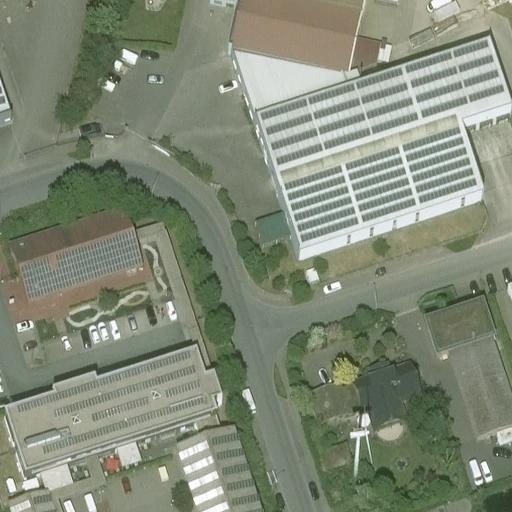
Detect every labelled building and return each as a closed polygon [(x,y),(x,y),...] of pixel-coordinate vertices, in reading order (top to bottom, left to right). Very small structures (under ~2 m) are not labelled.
[(263,0),(238,0),(228,57),(348,80),(360,19),(263,0)] [(263,0),(360,19),(363,0),(263,0)] [(348,80),(228,57),(296,264),(481,204),(459,135),(509,119),(488,50),(359,92),(356,80),(348,80)] [(122,214),(8,251),(25,305),(140,268),(132,245),(130,237),(122,214)] [(156,238),(194,357),(203,383),(212,380),(162,227),(130,237),(132,245),(156,238)] [(511,410),(480,310),(426,328),(436,359),(448,355),(477,439),(511,427),(511,410)] [(51,404),(1,420),(21,484),(84,464),(95,461),(193,428),(199,447),(221,440),(210,408),(220,405),(212,380),(203,383),(194,357),(94,390),(92,383),(48,397),(51,404)] [(406,373),(338,393),(345,416),(347,421),(369,414),(372,424),(397,416),(394,404),(413,398),(406,373)] [(345,416),(338,393),(336,388),(309,396),(317,425),(345,416)] [(199,447),(175,455),(194,511),(255,511),(231,437),(221,440),(199,447)] [(326,452),(332,471),(356,465),(351,446),(326,452)] [(45,498),(49,511),(58,511),(56,504),(104,488),(95,461),(84,464),(91,483),(45,498)] [(49,511),(45,498),(10,509),(11,511),(49,511)]
